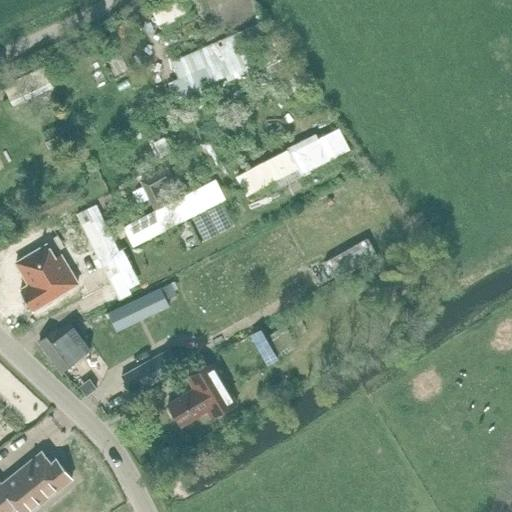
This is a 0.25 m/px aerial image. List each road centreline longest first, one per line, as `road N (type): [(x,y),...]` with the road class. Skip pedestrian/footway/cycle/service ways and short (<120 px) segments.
road 1 (unclassified): [(143,511),(110,449),(0,343)]
road 2 (unclassified): [(0,56),(113,0)]
